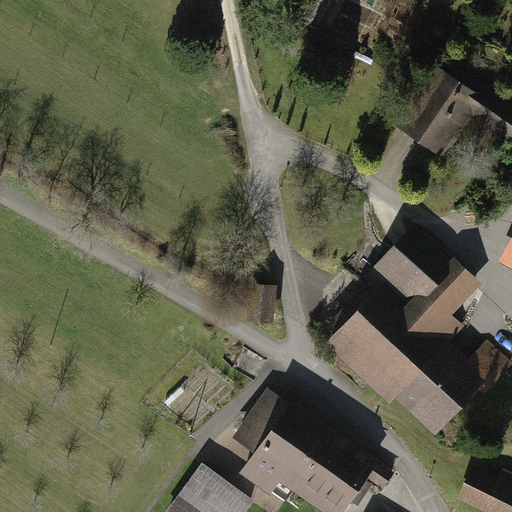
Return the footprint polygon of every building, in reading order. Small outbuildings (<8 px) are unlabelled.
[(395,17),(386,34),(405,45),(415,28),(395,17)] [(484,83),(432,50),(388,118),(446,155),(472,115),(511,140),(511,90),(488,75),(484,83)] [(417,221),(365,274),(372,280),(320,332),(388,398),(393,393),(436,435),(508,362),(486,340),(469,358),(449,338),(462,325),(450,314),(480,284),(417,221)] [(511,231),(498,259),(511,266),(511,231)] [(251,449),(287,400),(267,385),(231,434),(251,449)] [(330,424),(290,396),(287,400),(251,449),(238,469),(268,490),(278,478),(290,483),(330,424)] [(396,469),(330,424),(290,483),(331,511),(335,511),(346,498),(354,503),(370,480),(383,489),(396,469)] [(200,460),(164,510),(166,511),(241,511),(252,497),(200,460)] [(496,475),(472,464),(456,496),(488,511),(511,511),(511,470),(500,465),(496,475)]
